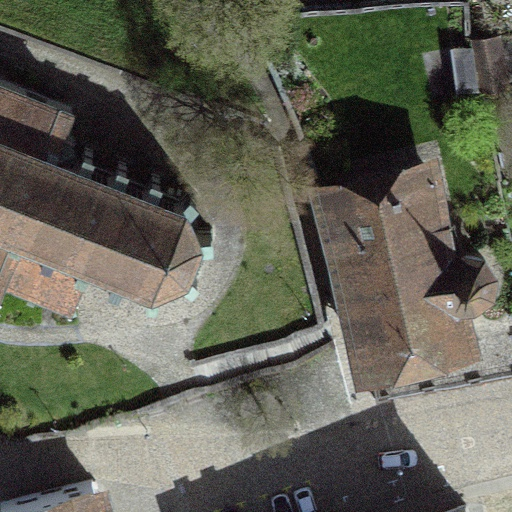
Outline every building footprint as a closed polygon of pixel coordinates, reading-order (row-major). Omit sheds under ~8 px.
[(474,40),(482,87),(505,83),(496,36),(474,40)] [(477,87),(472,45),(453,47),(458,89),(477,87)] [(0,307),(2,307),(0,302),(0,292),(5,279),(29,288),(26,296),(34,300),(37,291),(66,302),(70,311),(78,307),(73,299),(90,259),(113,269),(107,282),(118,286),(123,273),(146,282),(146,297),(157,297),(157,283),(181,272),(191,282),(199,274),(188,264),(198,239),(213,239),(213,228),(199,228),(188,204),(199,195),(190,187),(180,196),(157,187),(162,174),(152,170),(146,183),(123,174),(129,161),(118,157),(112,170),(89,161),(95,148),(84,143),(79,157),(72,154),(76,144),(76,143),(73,135),(71,133),(64,130),(74,106),(0,76),(0,307)] [(358,341),(361,353),(373,350),(372,347),(456,327),(457,330),(469,327),(466,315),(463,316),(459,298),(472,295),(476,294),(480,293),(484,290),(487,287),(489,283),(490,279),(491,274),(490,270),(489,266),(487,262),(484,259),(480,256),(477,254),(472,253),(468,253),(463,254),(451,255),(430,173),(322,200),(335,236),(360,340),(358,341)] [(448,191),(454,221),(506,209),(498,179),(448,191)] [(101,511),(93,478),(1,501),(2,511),(101,511)] [(469,511),(467,503),(457,507),(443,511),(469,511)]
